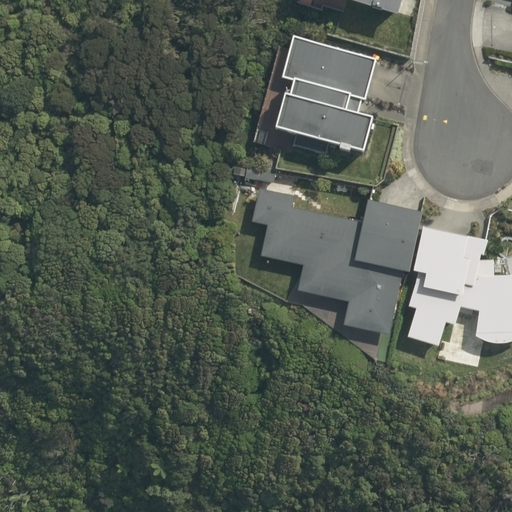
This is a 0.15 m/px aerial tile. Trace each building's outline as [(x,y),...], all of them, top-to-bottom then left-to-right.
[(348,0),(397,15),(401,0),(348,0)] [(284,92),(275,128),(296,134),(292,146),(326,155),(330,143),(339,145),(339,148),(350,152),(351,148),(364,152),(373,117),(359,113),(362,100),(366,101),(377,59),(293,36),(282,77),(293,80),(289,94),(284,92)] [(246,177),(274,183),(277,172),(248,166),(246,177)] [(403,271),(409,273),(422,212),(368,200),(363,223),(292,208),(294,196),(260,188),(253,222),(268,226),(261,256),(304,265),(298,291),(348,302),(344,325),(389,335),(403,271)] [(419,272),(408,306),(416,309),(407,337),(438,347),(446,323),(455,326),(460,307),(479,311),(476,336),(480,339),(486,342),(491,343),(497,344),(501,344),(507,343),(511,341),(511,275),(510,276),(494,276),(494,260),(480,260),(481,255),(483,256),(488,241),(423,226),(413,271),(419,272)]
